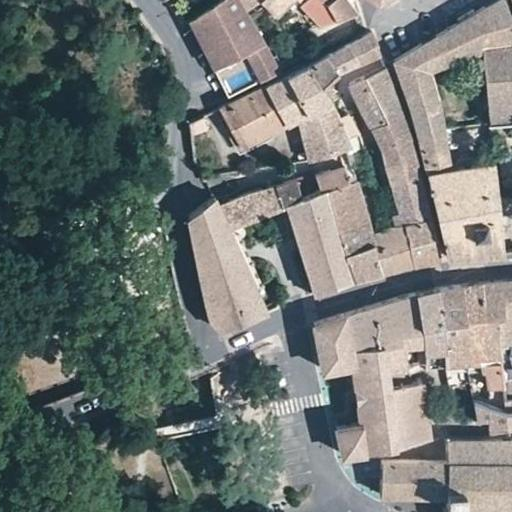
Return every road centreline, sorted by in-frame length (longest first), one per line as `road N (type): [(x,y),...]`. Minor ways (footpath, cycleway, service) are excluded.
road 1 (residential): [(203,348),(172,193),(187,52),(150,0)]
road 2 (residential): [(293,310),(324,452),(339,480),(379,511)]
road 3 (residential): [(293,310),(412,272),(511,256)]
road 4 (tertiary): [(0,435),(203,348)]
